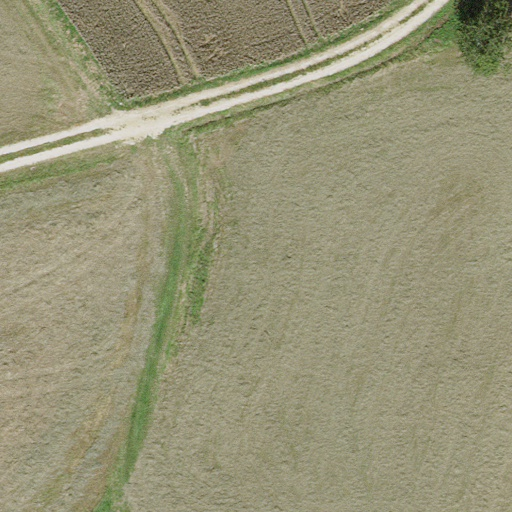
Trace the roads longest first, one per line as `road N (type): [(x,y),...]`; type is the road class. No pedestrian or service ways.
road 1 (track): [(32,0),(170,172),(171,296),(134,457),(134,511)]
road 2 (track): [(0,158),(386,40),(429,0)]
